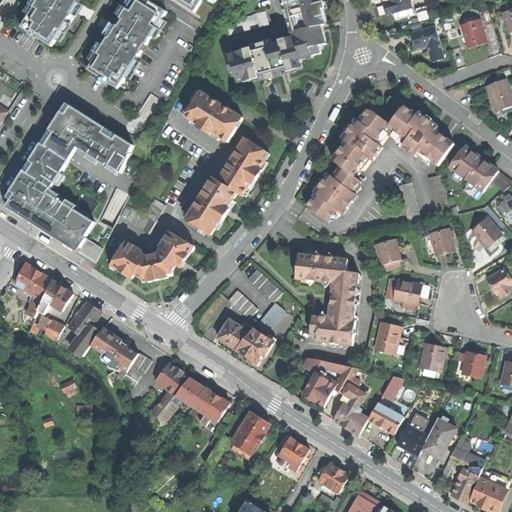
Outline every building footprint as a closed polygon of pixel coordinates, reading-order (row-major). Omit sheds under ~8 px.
[(33,0),(16,27),(52,50),(85,0),(33,0)] [(152,0),(130,0),(85,68),(120,92),(173,14),(152,0)] [(176,0),(178,1),(197,13),(204,0),(176,0)] [(228,57),(233,73),(237,72),(239,82),(261,76),(261,79),(283,73),(281,66),(288,65),(289,69),(304,65),(302,57),(314,54),(315,55),(324,53),(322,46),(329,44),(326,33),(321,34),(319,27),(324,26),(326,25),(324,18),(328,17),(322,0),(290,0),(291,3),(288,4),(294,26),(298,25),(300,33),(300,36),(302,40),(304,39),(305,43),(299,44),(297,37),(289,39),(290,42),(276,46),(275,43),(253,49),(254,52),(248,53),(247,50),(239,52),(239,55),(228,57)] [(394,13),(412,8),(409,0),(390,0),(391,3),(393,12),(394,13)] [(387,14),(393,12),(391,3),(385,5),(386,10),(387,14)] [(417,9),(420,22),(431,20),(427,7),(417,9)] [(414,14),(412,8),(394,13),(395,19),(414,14)] [(482,12),(486,26),(493,24),(489,10),(482,12)] [(228,22),(231,35),(271,24),(267,11),(228,22)] [(462,26),(468,46),(477,43),(486,40),(480,20),(462,26)] [(411,34),(416,50),(428,47),(432,63),(439,61),(445,59),(436,27),(411,34)] [(300,36),(297,37),(299,44),(305,43),(304,39),(302,40),(300,36)] [(290,71),(289,69),(288,65),(281,66),(283,73),(286,72),(290,71)] [(511,93),(506,79),(487,86),(492,100),(497,113),(511,106),(511,93)] [(193,100),(196,102),(201,93),(198,91),(193,100)] [(238,128),(244,119),(231,110),(230,111),(224,108),(220,105),(220,104),(202,92),(201,93),(196,102),(187,116),(194,121),(200,124),(198,127),(212,136),(214,133),(221,138),(229,143),(237,131),(234,129),(236,127),(238,128)] [(0,126),(10,110),(0,103),(0,126)] [(136,147),(68,104),(1,206),(96,263),(106,250),(89,240),(100,222),(53,192),(78,153),(120,176),(136,147)] [(431,160),(439,166),(455,145),(437,131),(439,127),(429,120),(420,113),(418,116),(405,106),(391,125),(370,109),(361,122),(358,119),(352,127),(349,132),(343,139),(347,142),(333,160),(342,167),(334,178),(329,174),(322,184),(315,193),(317,194),(307,207),(329,223),(334,217),(338,210),(342,213),(344,215),(358,196),(357,195),(354,192),(358,186),(362,182),(354,176),(361,168),(369,158),(372,160),(374,161),(384,148),(381,146),(378,143),(385,133),(389,128),(397,134),(407,141),(405,145),(403,147),(417,157),(417,156),(420,152),(431,160)] [(272,127),(283,134),(286,128),(276,121),(272,127)] [(389,135),(385,133),(378,143),(381,146),(389,135)] [(395,137),(405,145),(407,141),(397,134),(395,137)] [(258,146),(247,139),(235,158),(232,163),(231,163),(220,181),(215,178),(203,197),(200,203),(199,202),(193,212),(188,221),(199,228),(201,225),(203,226),(201,229),(212,236),(216,229),(220,223),(222,224),(227,216),(225,215),(229,209),(231,211),(231,210),(229,208),(234,201),(239,194),(244,197),(245,196),(252,184),(254,185),(257,181),(260,177),(258,175),(261,170),(263,171),(264,170),(261,169),(266,161),(271,154),(260,148),(258,150),(256,149),(258,146)] [(491,183),(500,172),(491,165),(487,172),(482,168),(484,165),(484,164),(479,160),(481,158),(466,147),(451,167),(457,172),(464,177),(470,182),(477,187),(484,193),(491,183)] [(428,164),(431,160),(420,152),(417,156),(428,164)] [(364,171),(372,160),(369,158),(361,168),(364,171)] [(486,161),(484,164),(484,165),(482,168),(487,172),(491,165),(488,163),(486,161)] [(461,181),(464,177),(457,172),(455,176),(461,181)] [(511,185),(511,180),(500,172),(491,183),(504,192),(511,185)] [(429,178),(439,218),(452,215),(442,175),(429,178)] [(474,191),(477,187),(470,182),(467,186),(474,191)] [(410,226),(422,223),(412,183),(399,186),(410,226)] [(255,186),(254,185),(252,184),(245,196),(248,197),(255,186)] [(511,218),(511,209),(508,203),(511,200),(511,198),(510,196),(502,201),(511,218)] [(121,217),(149,234),(167,206),(155,199),(145,216),(127,206),(121,217)] [(185,219),(188,221),(193,212),(190,210),(185,219)] [(337,219),(342,213),(338,210),(334,217),(337,219)] [(481,240),(487,247),(502,234),(489,219),(474,232),(481,240)] [(432,234),(437,255),(446,252),(456,249),(450,229),(432,234)] [(143,251),(127,242),(120,254),(122,256),(121,258),(118,256),(114,264),(119,267),(117,269),(128,276),(131,271),(136,275),(143,280),(148,278),(149,283),(170,278),(169,274),(173,273),(178,266),(177,265),(181,260),(185,262),(192,252),(190,251),(193,246),(186,241),(184,244),(182,242),(183,240),(171,232),(161,248),(163,249),(159,254),(148,257),(141,253),(143,251)] [(507,239),(502,234),(487,247),(491,253),(507,239)] [(377,245),(383,266),(402,260),(399,250),(395,240),(377,245)] [(316,282),(334,284),(336,272),(348,273),(349,260),(300,255),(297,280),(316,282)] [(184,265),(185,262),(181,260),(177,265),(178,266),(182,268),(184,265)] [(38,297),(45,302),(46,300),(54,282),(43,275),(28,265),(18,286),(34,295),(38,297)] [(249,279),(254,284),(263,274),(258,269),(249,279)] [(511,279),(505,269),(487,280),(493,288),(497,295),(500,294),(501,297),(511,290),(511,288),(511,287),(511,286),(511,279)] [(134,279),(136,275),(131,271),(128,276),(131,277),(134,279)] [(332,296),(331,314),(356,316),(360,274),(348,273),(336,272),(334,284),(332,296)] [(254,284),(259,289),(269,279),(263,274),(254,284)] [(259,289),(264,294),(274,284),(269,279),(259,289)] [(421,285),(399,280),(396,291),(394,300),(404,302),(416,305),(421,285)] [(65,289),(54,282),(46,300),(53,305),(65,313),(75,295),(65,289)] [(264,294),(269,299),(279,289),(274,284),(264,294)] [(424,285),(421,285),(416,305),(420,306),(422,296),(424,285)] [(229,299),(234,304),(244,294),(238,289),(229,299)] [(269,299),(274,303),(284,293),(279,289),(269,299)] [(234,304),(239,309),(248,299),(244,294),(234,304)] [(39,314),(45,302),(38,297),(34,305),(29,315),(36,319),(39,314)] [(239,309),(244,314),(254,304),(248,299),(239,309)] [(46,317),(53,305),(46,300),(45,302),(39,314),(46,317)] [(84,337),(86,338),(90,331),(103,313),(95,307),(88,303),(71,327),(84,337)] [(267,322),(273,328),(286,312),(276,303),(263,319),(267,322)] [(244,314),(249,319),(259,309),(254,304),(244,314)] [(112,319),(103,313),(90,331),(99,338),(106,328),(112,319)] [(330,319),(314,317),(312,336),(320,336),(319,343),(355,346),(357,321),(355,321),(356,316),(331,314),(330,316),(330,319)] [(41,326),(48,332),(53,321),(48,318),(46,322),(43,321),(42,324),(41,326)] [(255,362),(259,364),(261,360),(264,355),(268,355),(276,342),(255,328),(255,329),(247,324),(245,328),(232,319),(228,325),(225,323),(220,332),(223,334),(220,338),(229,344),(247,356),(255,361),(255,362)] [(41,326),(42,324),(35,321),(30,332),(36,336),(41,326)] [(46,336),(59,342),(66,327),(53,321),(48,332),(46,336)] [(377,350),(397,354),(400,340),(402,328),(383,323),(377,350)] [(132,368),(134,365),(141,354),(134,350),(129,346),(130,345),(124,342),(125,340),(106,328),(99,338),(95,344),(94,345),(116,360),(114,362),(130,371),(132,368)] [(95,344),(99,338),(90,331),(86,338),(95,344)] [(94,345),(95,344),(86,338),(84,337),(74,351),(85,358),(94,345)] [(423,365),(442,370),(447,347),(437,345),(427,343),(423,365)] [(463,374),(482,378),(486,357),(477,355),(468,352),(467,355),(466,362),(463,374)] [(134,365),(146,373),(154,361),(142,353),(141,354),(134,365)] [(459,361),(466,362),(467,355),(460,354),(459,361)] [(318,359),(315,364),(324,369),(334,371),(339,364),(318,359)] [(503,381),(511,383),(511,362),(508,362),(503,381)] [(312,371),(317,373),(320,375),(324,369),(315,364),(312,371)] [(348,366),(339,364),(334,371),(343,373),(348,366)] [(171,391),(178,396),(190,379),(182,373),(172,365),(159,381),(171,391)] [(349,366),(337,386),(336,389),(351,398),(362,405),(368,395),(359,390),(363,383),(354,378),(360,368),(349,366)] [(143,376),(132,368),(130,371),(128,374),(139,382),(143,376)] [(214,375),(215,374),(206,368),(203,371),(210,376),(213,377),(214,375)] [(110,376),(114,382),(121,378),(117,371),(110,376)] [(317,402),(326,407),(336,389),(337,386),(328,382),(329,380),(320,375),(317,373),(313,381),(312,381),(308,388),(309,388),(304,396),(312,400),(317,403),(317,402)] [(135,388),(139,382),(128,374),(124,380),(135,388)] [(384,395),(394,400),(406,379),(395,376),(384,395)] [(184,400),(195,407),(207,388),(200,383),(192,378),(190,379),(178,396),(184,400)] [(64,385),(67,392),(79,388),(77,380),(64,385)] [(207,388),(195,407),(219,422),(231,404),(224,399),(224,398),(220,395),(216,393),(215,393),(207,388)] [(172,403),(174,401),(178,396),(171,391),(166,398),(172,403)] [(180,405),(184,400),(178,396),(174,401),(180,405)] [(155,412),(161,417),(172,403),(166,398),(155,412)] [(360,408),(362,405),(351,398),(347,404),(362,413),(363,410),(360,408)] [(166,423),(180,405),(174,401),(172,403),(161,417),(160,418),(166,423)] [(371,418),(362,413),(347,404),(345,403),(335,421),(348,428),(361,436),(370,420),(371,418)] [(379,404),(371,418),(370,420),(384,427),(396,434),(405,418),(379,404)] [(230,412),(222,424),(228,428),(236,415),(230,412)] [(252,454),(253,455),(258,446),(260,447),(261,446),(268,435),(268,434),(266,433),(272,425),(262,419),(253,413),(234,442),(238,445),(252,454)] [(433,454),(442,459),(458,430),(449,424),(442,421),(440,420),(424,450),(433,454)] [(416,423),(413,428),(420,432),(423,426),(416,423)] [(216,435),(222,438),(224,435),(228,428),(222,424),(216,435)] [(420,456),(430,437),(420,432),(413,428),(409,426),(399,445),(409,450),(420,456)] [(274,467),(281,456),(292,438),(286,434),(268,463),(274,467)] [(212,443),(217,446),(222,438),(216,435),(212,443)] [(231,439),(224,435),(222,438),(217,446),(215,449),(222,454),(231,439)] [(270,437),(268,435),(261,446),(263,448),(270,437)] [(288,464),(298,471),(304,462),(307,457),(311,450),(301,444),(292,438),(281,456),(290,462),(288,464)] [(249,458),(252,454),(238,445),(235,449),(249,458)] [(458,458),(476,466),(484,470),(488,462),(456,448),(453,456),(458,458)] [(213,467),(222,454),(215,449),(206,463),(213,467)] [(449,477),(458,458),(453,456),(444,475),(449,477)] [(333,490),(340,494),(351,476),(342,470),(334,465),(330,471),(324,480),(322,483),(325,485),(333,490)] [(476,466),(473,473),(481,476),(484,470),(476,466)] [(321,477),(324,480),(330,471),(326,469),(321,477)] [(460,499),(468,504),(471,500),(480,478),(481,476),(473,473),(465,469),(453,495),(460,499)] [(510,481),(484,470),(481,476),(480,478),(506,490),(510,481)] [(498,511),(508,491),(506,490),(480,478),(471,500),(480,504),(479,506),(482,507),(481,508),(483,509),(486,510),(487,509),(489,510),(489,509),(497,511),(498,511)] [(332,493),(333,490),(325,485),(323,488),(332,493)] [(362,491),(360,495),(372,503),(374,500),(374,499),(368,495),(362,491)] [(320,501),(324,504),(328,498),(323,495),(320,501)] [(350,511),(380,511),(384,506),(374,500),(372,503),(360,495),(350,511)] [(324,504),(336,511),(343,500),(338,497),(335,502),(328,498),(324,504)] [(265,511),(249,501),(242,511),(265,511)]
